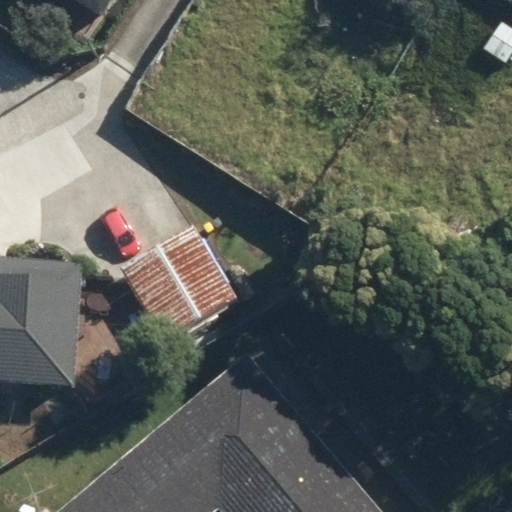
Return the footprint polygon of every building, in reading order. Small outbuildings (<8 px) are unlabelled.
[(34,0),(98,38),(120,0),(34,0)] [(511,0),(493,0),(511,12),(511,0)] [(198,237),(120,284),(164,357),(242,310),(198,237)] [(0,397),(71,404),(76,303),(78,277),(0,270),(0,397)] [(364,511),(306,442),(242,366),(67,511),(364,511)]
